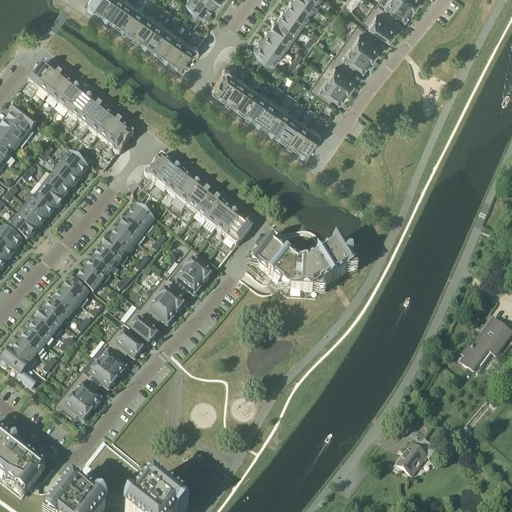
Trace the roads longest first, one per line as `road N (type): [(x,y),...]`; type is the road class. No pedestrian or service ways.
road 1 (residential): [(0,405),(57,451),(82,453),(237,274),(265,229)]
road 2 (residential): [(353,456),(411,373),(511,149)]
road 3 (residential): [(0,317),(152,140)]
road 4 (residential): [(313,170),(443,0)]
